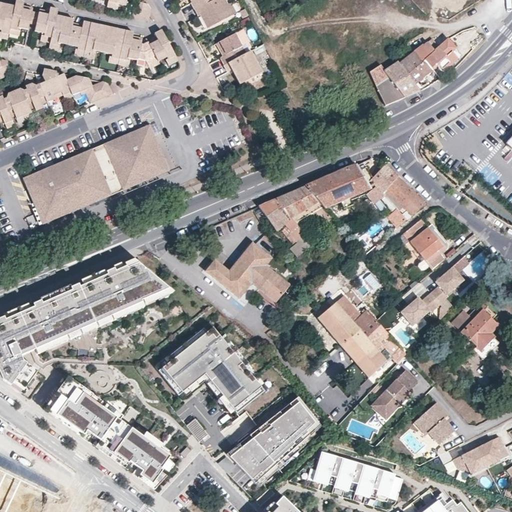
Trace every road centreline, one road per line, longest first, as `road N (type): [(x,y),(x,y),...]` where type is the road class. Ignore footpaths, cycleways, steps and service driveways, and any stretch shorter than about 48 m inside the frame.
road 1 (residential): [(0,161),(190,79),(166,18)]
road 2 (primary): [(390,126),(156,227)]
road 3 (residential): [(0,404),(140,511)]
road 4 (residential): [(390,126),(425,179),(511,250)]
road 5 (primary): [(0,303),(137,244),(156,227)]
road 6 (primary): [(156,227),(129,230),(0,284)]
road 7 (primary): [(511,35),(442,99),(390,126)]
road 8 (residential): [(154,511),(199,463),(249,511)]
road 9 (residential): [(44,0),(148,27),(166,18)]
